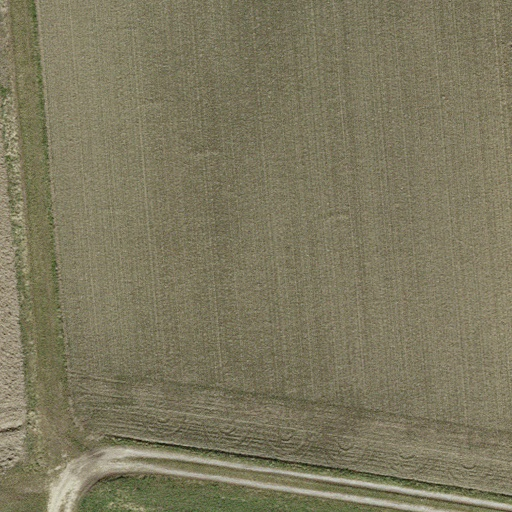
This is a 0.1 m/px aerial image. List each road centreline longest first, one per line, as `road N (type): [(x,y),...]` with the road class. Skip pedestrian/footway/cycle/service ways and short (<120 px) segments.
road 1 (track): [(111,463),(77,433),(52,384),(18,0)]
road 2 (track): [(436,511),(111,463),(75,477),(60,511)]
